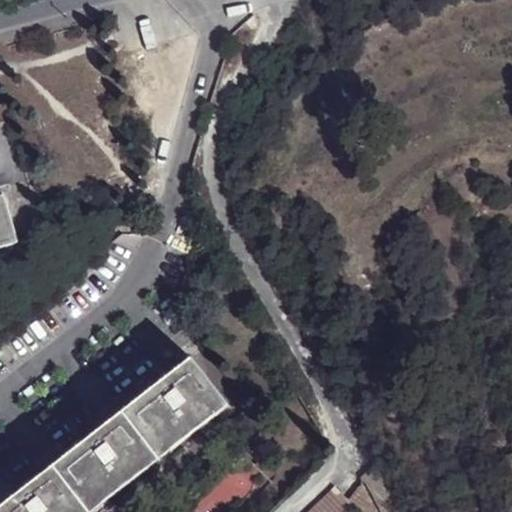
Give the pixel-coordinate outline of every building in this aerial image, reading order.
[(5,194),(0,194),(0,246),(19,240),(5,194)] [(0,511),(91,511),(222,410),(185,363),(0,507),(0,511)] [(376,462),(361,478),(379,511),(381,511),(397,501),(376,462)] [(334,486),(307,511),(353,511),(355,510),(355,511),(374,511),(362,489),(358,485),(348,499),(334,486)] [(402,511),(397,501),(381,511),(402,511)]
